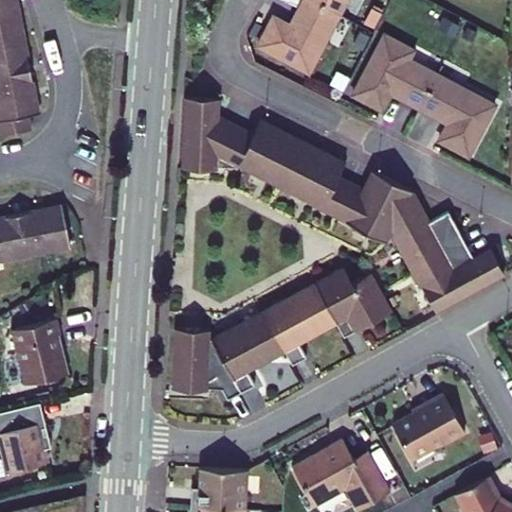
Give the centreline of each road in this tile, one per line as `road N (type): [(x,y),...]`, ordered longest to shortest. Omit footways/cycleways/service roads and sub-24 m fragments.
road 1 (tertiary): [(125,438),(153,42)]
road 2 (residential): [(511,212),(236,69),(223,46),(240,0)]
road 3 (residential): [(125,438),(234,443),(460,323)]
road 4 (residential): [(0,168),(41,149),(64,120),(70,83),(57,30)]
